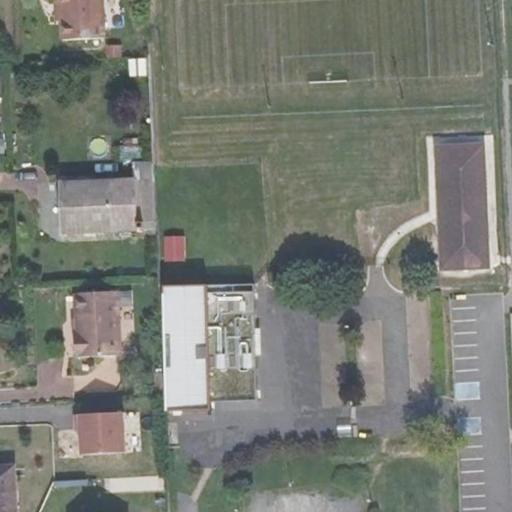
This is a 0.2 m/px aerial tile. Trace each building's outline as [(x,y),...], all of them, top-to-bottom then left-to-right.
[(66,21),(64,0),(56,0),(57,22),(62,21),(66,21)] [(104,0),(64,0),(66,21),(62,21),(63,41),(106,39),(104,0)] [(483,144),(450,145),(451,174),(444,174),(446,199),(452,199),(453,214),(446,214),(447,239),(454,239),(455,267),(488,265),(487,237),(493,237),(492,212),(486,212),(485,197),(491,197),(490,172),(484,172),(483,144)] [(128,229),(128,220),(127,178),(50,181),(52,232),(128,229)] [(127,178),(128,220),(144,219),(142,178),(127,178)] [(204,285),(163,286),(167,371),(168,408),(209,406),(258,404),(256,367),(259,367),(255,282),(204,285)] [(77,358),(122,356),(119,292),(77,294),(80,333),(76,333),(77,358)] [(127,409),(79,411),(81,453),(129,451),(127,409)] [(0,511),(16,511),(15,468),(0,468),(0,511)]
